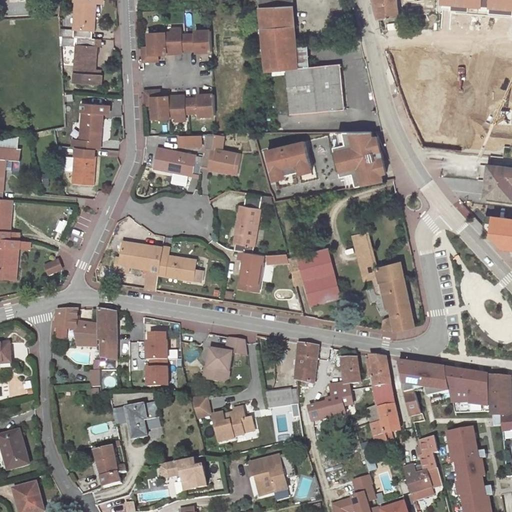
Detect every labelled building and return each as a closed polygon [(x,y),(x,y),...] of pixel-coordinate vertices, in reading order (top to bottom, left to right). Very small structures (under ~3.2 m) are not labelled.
[(76,0),(74,30),(73,36),(77,36),(92,38),(93,31),(94,31),(97,3),(104,4),(103,0),(76,0)] [(375,0),(378,18),(399,15),(396,0),(375,0)] [(421,0),(421,13),(437,13),(437,0),(421,0)] [(511,0),(442,0),(442,9),(470,11),(470,5),(491,7),(491,13),(511,14),(511,0)] [(293,5),(261,7),(263,29),(294,26),(293,5)] [(294,26),(263,29),(265,50),(296,47),(294,26)] [(172,33),(165,33),(167,54),(184,53),(184,50),(187,50),(186,35),(183,35),(183,29),(175,29),(172,33)] [(213,51),(212,31),(196,31),(196,34),(186,35),(187,50),(197,49),(197,52),(213,51)] [(167,54),(165,33),(150,34),(151,55),(159,54),(167,54)] [(73,36),(60,35),(60,44),(77,46),(77,36),(73,36)] [(92,38),(77,36),(77,46),(74,83),(102,85),(102,75),(101,75),(96,74),(96,69),(97,45),(92,45),(92,38)] [(102,38),(92,38),(92,45),(97,45),(102,46),(102,38)] [(308,46),(296,47),(298,67),(309,66),(308,46)] [(296,47),(265,50),(267,70),(285,69),(290,114),(345,109),(340,64),(309,66),(298,67),(296,47)] [(420,86),(455,91),(459,61),(425,56),(420,86)] [(154,118),(170,117),(169,97),(162,97),(154,97),(153,90),(146,91),(146,105),(153,105),(154,118)] [(216,115),(215,94),(200,95),(200,98),(190,99),(191,113),(200,113),(201,116),(216,115)] [(191,113),(190,99),(186,99),(186,96),(169,97),(170,117),(177,117),(181,120),(188,120),(187,113),(191,113)] [(72,139),(72,146),(76,147),(96,148),(100,149),(103,113),(110,113),(110,105),(83,103),(80,140),(72,139)] [(461,146),(511,147),(511,123),(511,115),(462,115),(461,146)] [(378,138),(377,132),(349,132),(351,145),(346,146),(339,147),(346,177),(348,176),(351,189),(388,181),(386,174),(383,160),(388,159),(389,159),(387,151),(386,151),(381,152),(378,138)] [(349,132),(343,132),(346,146),(351,145),(349,132)] [(202,134),(187,135),(187,145),(202,145),(202,134)] [(211,135),(207,135),(205,149),(203,158),(202,166),(237,174),(242,155),(222,151),(224,137),(216,135),(211,135)] [(18,148),(20,136),(0,140),(0,198),(3,199),(6,169),(2,169),(3,163),(6,164),(7,159),(14,160),(20,161),(21,149),(18,148)] [(381,152),(386,151),(383,137),(378,138),(381,152)] [(310,141),(272,150),(278,178),(290,175),(305,172),(316,169),(310,141)] [(96,148),(76,147),(76,157),(67,157),(66,170),(75,171),(74,183),(93,185),(96,148)] [(202,166),(203,158),(196,156),(158,149),(154,167),(200,175),(202,166)] [(383,160),(386,174),(391,173),(388,159),(383,160)] [(511,198),(511,168),(489,166),(487,181),(486,195),(511,198)] [(247,193),(245,206),(261,209),(263,196),(247,193)] [(3,199),(0,198),(0,238),(10,240),(11,232),(12,216),(8,216),(9,211),(12,211),(13,200),(3,199)] [(242,205),(234,252),(238,252),(245,253),(252,255),(261,209),(245,206),(242,205)] [(11,232),(10,240),(19,240),(20,232),(11,232)] [(375,262),(367,233),(356,236),(357,242),(356,242),(362,265),(375,262)] [(10,240),(0,238),(0,278),(16,280),(17,268),(14,268),(14,264),(18,264),(19,248),(20,240),(19,240),(10,240)] [(31,241),(20,240),(19,248),(31,249),(31,241)] [(145,288),(157,290),(159,274),(162,255),(163,247),(125,241),(121,262),(130,263),(129,265),(148,269),(145,288)] [(341,297),(329,249),(299,257),(306,283),(311,304),(341,297)] [(252,255),(245,253),(244,260),(239,289),(257,292),(262,257),(252,255)] [(169,256),(162,255),(159,274),(194,279),(195,270),(197,261),(169,256)] [(306,283),(299,257),(289,260),(296,286),(306,283)] [(45,265),(49,273),(63,267),(59,259),(45,265)] [(400,261),(377,267),(380,282),(404,277),(400,261)] [(130,263),(121,262),(120,265),(117,265),(117,271),(128,273),(129,265),(130,263)] [(375,262),(362,265),(366,280),(372,278),(374,285),(376,291),(376,293),(379,294),(383,293),(380,282),(377,267),(375,262)] [(203,271),(195,270),(194,279),(194,280),(202,282),(203,271)] [(395,331),(416,326),(404,277),(380,282),(383,293),(387,308),(391,307),(393,317),(389,318),(392,330),(395,330),(395,331)] [(118,313),(100,310),(100,343),(100,348),(101,359),(118,362),(118,313)] [(78,311),(59,311),(56,328),(69,330),(76,331),(78,346),(98,346),(97,326),(77,323),(78,311)] [(384,329),(392,330),(389,318),(385,320),(384,329)] [(69,330),(56,328),(54,340),(69,341),(69,330)] [(167,334),(151,334),(151,342),(147,342),(148,360),(151,360),(167,360),(168,360),(168,342),(167,342),(167,334)] [(246,340),(229,337),(226,351),(211,349),(209,359),(212,359),(211,363),(208,362),(207,368),(208,368),(207,379),(224,382),(228,379),(233,353),(248,356),(246,340)] [(0,363),(11,363),(10,344),(0,344),(0,363)] [(319,347),(299,344),(299,380),(313,384),(319,347)] [(377,357),(371,357),(372,360),(367,360),(370,379),(374,378),(376,387),(392,384),(388,359),(385,358),(377,357)] [(362,383),(358,358),(343,359),(345,383),(331,386),(333,396),(331,397),(331,400),(333,400),(333,399),(352,394),(350,384),(362,383)] [(101,363),(101,365),(118,368),(118,362),(101,359),(101,363)] [(167,360),(151,360),(151,369),(148,369),(148,387),(169,387),(169,368),(167,368),(167,360)] [(418,365),(399,363),(403,383),(405,393),(416,391),(416,392),(417,391),(416,388),(427,386),(430,398),(452,393),(447,369),(444,369),(426,366),(419,368),(418,365)] [(457,371),(447,369),(452,393),(454,403),(465,403),(467,403),(488,406),(489,376),(489,375),(479,374),(462,371),(457,371)] [(92,387),(101,386),(101,372),(96,372),(92,372),(92,387)] [(508,378),(492,376),(492,416),(501,415),(502,427),(503,433),(511,431),(511,409),(511,378),(508,378)] [(394,395),(392,384),(376,387),(374,387),(376,398),(394,395)] [(299,404),(297,390),(293,390),(292,389),(266,393),(269,408),(292,405),(299,404)] [(416,391),(405,393),(411,417),(418,416),(422,415),(416,392),(416,391)] [(353,404),(352,394),(333,399),(333,400),(331,400),(328,401),(328,403),(316,406),(320,420),(346,414),(344,405),(353,404)] [(395,404),(394,395),(376,398),(378,406),(379,408),(395,404)] [(207,397),(192,398),(197,418),(210,415),(207,397)] [(159,418),(157,404),(128,409),(131,424),(134,439),(148,436),(145,420),(149,420),(158,418),(159,418)] [(301,418),(299,404),(292,405),(294,419),(301,418)] [(400,426),(395,404),(379,408),(382,421),(372,424),(377,446),(388,443),(386,433),(401,431),(400,426)] [(308,423),(320,420),(316,406),(304,409),(308,423)] [(379,408),(378,406),(368,409),(372,424),(382,421),(379,408)] [(128,408),(114,410),(117,426),(131,424),(128,409),(128,408)] [(248,429),(243,408),(234,409),(235,413),(224,415),(224,414),(214,416),(220,441),(235,437),(236,436),(245,434),(245,433),(244,430),(248,429)] [(244,408),(243,408),(248,429),(254,427),(252,417),(246,418),(244,408)] [(501,415),(492,416),(493,426),(502,427),(501,415)] [(158,418),(149,420),(151,428),(160,427),(158,418)] [(473,429),(448,434),(454,464),(456,463),(460,483),(457,483),(460,497),(462,497),(465,511),(491,511),(489,497),(487,498),(483,478),(486,478),(482,460),(478,461),(478,456),(473,429)] [(30,464),(21,430),(0,435),(0,439),(8,470),(30,464)] [(414,466),(404,469),(411,494),(433,487),(430,478),(428,472),(438,469),(435,459),(434,454),(439,453),(435,437),(431,438),(420,441),(424,456),(421,457),(425,473),(416,474),(414,466)] [(424,456),(420,441),(418,441),(417,442),(418,447),(416,448),(418,457),(421,457),(424,456)] [(127,472),(125,464),(118,466),(114,448),(96,452),(106,489),(120,484),(119,474),(127,472)] [(371,450),(363,452),(368,469),(376,466),(371,450)] [(291,454),(280,456),(286,479),(297,477),(291,454)] [(259,474),(264,495),(288,489),(286,479),(280,456),(251,463),(254,475),(256,475),(259,474)] [(185,483),(187,492),(209,487),(205,467),(197,469),(196,461),(169,467),(168,468),(166,469),(165,469),(165,471),(164,473),(164,474),(164,475),(165,476),(165,477),(166,478),(167,478),(167,479),(169,479),(170,479),(171,479),(179,477),(181,484),(185,483)] [(261,495),(264,495),(259,474),(256,475),(261,495)] [(353,499),(334,505),(335,511),(351,511),(357,510),(357,511),(381,511),(379,504),(380,504),(372,478),(355,484),(358,496),(353,497),(353,499)] [(40,511),(44,511),(37,483),(15,489),(20,511),(40,511)] [(135,511),(134,503),(127,505),(127,511),(135,511)] [(407,511),(405,503),(382,510),(382,511),(407,511)]
